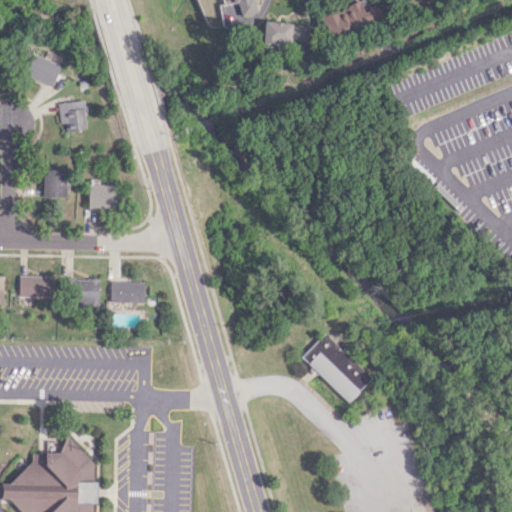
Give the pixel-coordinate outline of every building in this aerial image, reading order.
[(222,0),(223,4),(235,1),(238,16),(255,12),(252,0),(222,0)] [(328,38),(388,16),(383,4),(363,11),(358,0),(355,0),(319,13),(328,38)] [(261,46),(294,48),(294,60),(309,61),(311,24),(262,21),(261,46)] [(59,64),(26,50),(17,72),(50,86),(59,64)] [(64,130),(84,128),(81,99),(56,102),(58,123),(63,123),(64,130)] [(41,169),(41,196),(64,196),(63,169),(41,169)] [(113,208),(114,184),(86,183),(86,207),(113,208)] [(17,296),(51,296),(51,275),(17,275),(17,296)] [(65,278),(64,300),(74,300),(74,307),(97,307),(97,279),(65,278)] [(142,281),(110,281),(110,301),(142,302),(142,281)] [(299,358),(347,402),(370,377),(322,332),(299,358)] [(91,511),(92,503),(93,502),(95,483),(91,479),(81,478),(92,468),(92,463),(67,437),(50,453),(31,451),(29,461),(7,483),(0,482),(0,483),(0,498),(7,499),(19,511),(91,511)]
